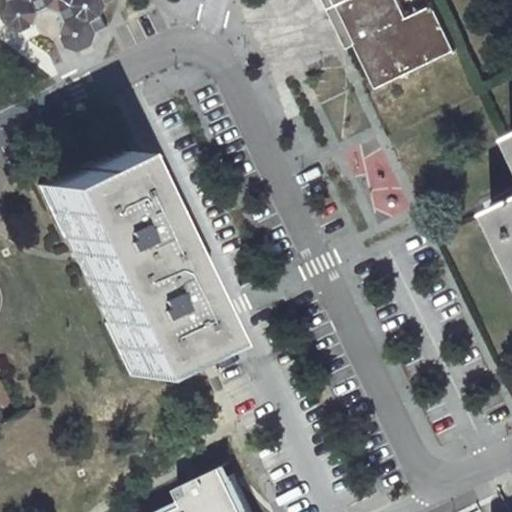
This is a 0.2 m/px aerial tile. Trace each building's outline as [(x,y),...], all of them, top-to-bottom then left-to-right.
[(6,0),(2,12),(9,26),(21,31),(34,27),(38,14),(48,8),(59,10),(64,20),(59,34),(65,47),(78,51),(91,46),(96,31),(106,26),(102,16),(106,2),(109,0),(6,0)] [(434,3),(409,15),(401,0),(334,0),(337,4),(339,3),(357,40),(355,41),(377,88),(457,50),(434,3)] [(112,150),(39,186),(64,239),(69,237),(109,320),(105,323),(129,375),(204,339),(179,287),(175,289),(134,205),(138,204),(112,150)] [(511,198),(493,207),(511,246),(511,198)] [(229,389),(242,424),(271,414),(258,379),(229,389)] [(153,511),(247,511),(229,475),(153,511)] [(511,511),(502,491),(476,503),(480,511),(511,511)]
